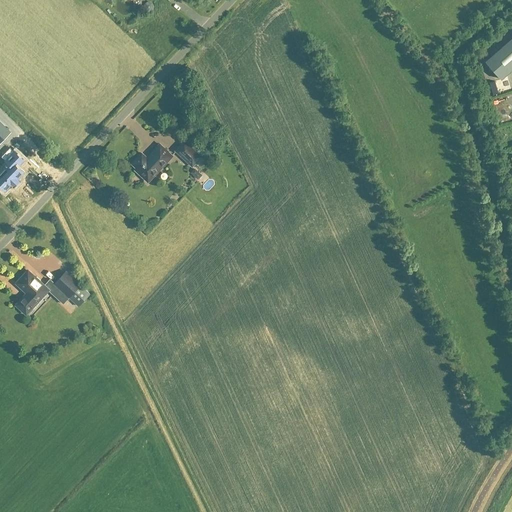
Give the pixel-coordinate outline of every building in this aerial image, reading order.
[(511,70),(511,38),(485,62),(501,80),(511,70)] [(495,82),(485,85),(488,97),(498,94),(495,82)] [(0,122),(0,142),(10,132),(0,122)] [(201,158),(184,142),(175,151),(192,167),(201,158)] [(152,178),(152,177),(160,168),(161,169),(172,157),(159,145),(150,155),(147,159),(141,154),(131,164),(138,171),(138,174),(142,177),(145,177),(149,181),(152,178)] [(10,165),(0,175),(0,185),(8,193),(25,174),(20,168),(25,162),(16,153),(15,153),(11,150),(3,159),(10,165)] [(48,291),(46,289),(40,283),(40,281),(36,277),(35,278),(28,271),(16,284),(26,294),(27,294),(28,293),(38,302),(48,291)] [(63,304),(68,298),(80,286),(65,272),(54,285),(58,289),(53,295),(63,304)] [(78,307),(89,295),(80,286),(68,298),(78,307)] [(27,294),(26,294),(27,294),(16,306),(26,315),(38,302),(28,293),(27,294)]
